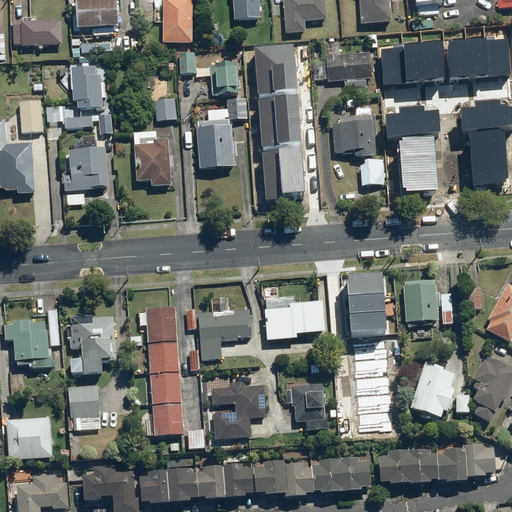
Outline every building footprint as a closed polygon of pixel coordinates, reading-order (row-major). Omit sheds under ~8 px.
[(76,0),(77,5),(73,5),(75,29),(79,29),(79,31),(121,28),(118,0),(76,0)] [(164,0),(165,42),(194,42),(194,0),(164,0)] [(260,0),(232,0),(234,0),(236,22),(262,20),(260,0)] [(326,0),(284,0),(288,35),(308,34),(307,23),(328,21),(326,0)] [(391,0),(360,0),(363,26),(394,24),(391,0)] [(63,21),(22,23),(22,26),(14,26),(15,46),(23,46),(23,49),(64,47),(63,21)] [(468,39),(470,75),(488,74),(486,40),(486,38),(468,39)] [(468,39),(448,40),(450,76),(470,75),(468,39)] [(508,39),(486,40),(488,74),(488,76),(510,74),(508,39)] [(444,42),(423,43),(425,79),(446,78),(444,42)] [(404,48),(406,81),(425,80),(425,79),(423,43),(404,44),(404,48)] [(293,44),(255,47),(257,69),(295,66),(293,44)] [(404,48),(381,49),(383,84),(406,83),(406,81),(404,48)] [(195,72),(194,53),(179,54),(180,73),(195,72)] [(371,55),(327,57),(329,83),(346,82),(347,101),(368,99),(367,81),(373,80),(371,55)] [(83,68),(72,69),(75,103),(79,103),(79,111),(97,109),(98,112),(105,111),(104,100),(108,99),(106,67),(90,68),(89,64),(83,65),(83,68)] [(228,64),(212,67),(214,98),(241,96),(239,65),(228,64)] [(295,66),(257,69),(259,92),(297,89),(295,66)] [(445,108),(445,83),(429,84),(430,108),(445,108)] [(297,89),(259,92),(262,121),(300,118),(298,89),(297,89)] [(344,95),(325,95),(325,104),(344,104),(344,95)] [(176,100),(156,102),(158,123),(178,121),(176,100)] [(199,130),(197,130),(201,171),(237,169),(234,127),(231,127),(230,122),(249,120),(247,100),(228,102),(229,111),(209,112),(210,123),(199,124),(199,130)] [(488,101),(489,128),(511,127),(511,104),(500,105),(500,100),(488,101)] [(462,108),(463,130),(489,128),(488,101),(475,102),(475,107),(462,108)] [(42,102),(21,104),(23,135),(44,133),(42,102)] [(424,105),(412,106),(415,134),(441,131),(438,109),(425,111),(424,105)] [(415,134),(412,106),(401,108),(401,113),(386,114),(388,136),(415,134)] [(66,108),(47,109),(48,124),(66,123),(66,132),(93,130),(94,137),(113,135),(112,119),(112,116),(67,121),(66,108)] [(342,127),(333,127),(336,154),(356,152),(357,158),(378,156),(376,138),(378,138),(377,117),(341,119),(342,127)] [(300,118),(262,121),(264,146),(300,143),(302,143),(300,118)] [(0,186),(2,187),(2,191),(19,190),(19,196),(37,195),(34,145),(9,146),(7,121),(0,121),(0,186)] [(506,131),(469,133),(470,150),(507,148),(506,131)] [(134,135),(138,183),(153,183),(153,188),(173,187),(172,172),(175,172),(174,158),(171,158),(170,141),(158,142),(158,133),(134,135)] [(434,134),(399,137),(401,156),(436,153),(434,134)] [(300,143),(264,146),(266,173),(303,170),(300,143)] [(507,148),(470,150),(471,168),(508,166),(507,148)] [(108,150),(70,152),(72,177),(65,178),(66,193),(94,191),(94,189),(110,188),(108,150)] [(436,153),(401,156),(403,174),(437,171),(436,153)] [(371,161),(362,164),(364,188),(386,186),(384,162),(371,161)] [(508,166),(471,168),(472,186),(509,184),(508,166)] [(303,170),(266,173),(268,198),(305,195),(303,170)] [(437,171),(403,174),(405,193),(439,189),(437,171)] [(383,272),(348,274),(349,295),(385,293),(383,272)] [(493,324),(488,332),(511,344),(511,286),(509,285),(489,321),(493,324)] [(438,286),(404,288),(407,325),(441,323),(438,286)] [(483,290),(472,290),(472,311),(483,311),(483,290)] [(385,293),(349,295),(351,313),(386,310),(385,293)] [(454,295),(443,295),(443,326),(455,326),(454,295)] [(292,310),(266,312),(269,343),(299,340),(298,336),(327,334),(325,303),(291,306),(292,310)] [(147,311),(149,342),(179,340),(177,308),(147,311)] [(386,310),(351,313),(352,331),(387,329),(386,310)] [(252,312),(199,315),(202,362),(223,361),(222,343),(240,342),(239,339),(253,339),(252,312)] [(118,362),(115,318),(94,319),(94,316),(81,317),(72,318),(73,327),(67,327),(68,340),(71,340),(72,350),(83,349),(83,361),(72,362),(72,376),(85,375),(86,377),(105,375),(105,363),(118,362)] [(34,321),(14,323),(14,327),(6,328),(7,343),(15,343),(17,363),(34,362),(35,371),(55,369),(53,351),(51,351),(49,332),(46,332),(46,324),(34,325),(34,321)] [(149,342),(152,374),(181,372),(179,340),(149,342)] [(480,393),(474,403),(481,406),(476,416),(492,425),(511,389),(511,369),(497,362),(494,366),(486,362),(475,382),(478,384),(475,390),(480,393)] [(427,363),(412,410),(443,420),(445,413),(450,414),(457,391),(453,390),(457,376),(445,372),(446,369),(427,363)] [(152,374),(154,406),(184,404),(181,372),(152,374)] [(237,414),(214,416),(216,442),(253,439),(251,420),(268,419),(265,387),(247,389),(247,387),(243,383),(233,384),(230,388),(230,390),(212,392),(213,408),(236,406),(237,414)] [(400,383),(378,384),(378,406),(401,405),(400,383)] [(296,408),(297,424),(307,423),(307,432),(330,431),(329,419),(326,419),(324,386),(292,388),(292,392),(287,392),(288,405),(293,405),(293,408),(296,408)] [(99,387),(69,389),(72,421),(77,420),(78,433),(103,431),(99,387)] [(471,397),(457,396),(457,413),(471,414),(471,397)] [(154,406),(156,438),(186,436),(184,404),(154,406)] [(51,419),(7,422),(10,462),(54,459),(51,419)] [(206,450),(205,430),(188,431),(190,451),(206,450)] [(81,439),(70,440),(71,452),(82,450),(81,439)] [(446,457),(440,458),(442,483),(449,482),(449,485),(470,483),(470,480),(488,479),(488,476),(498,475),(496,451),(486,451),(486,447),(465,449),(466,452),(446,453),(446,457)] [(391,459),(380,460),(382,485),(393,485),(393,486),(413,485),(413,486),(433,485),(433,482),(441,481),(439,457),(431,457),(430,453),(411,454),(411,453),(391,454),(391,459)] [(320,468),(315,469),(317,494),(323,493),(324,495),(364,492),(363,490),(373,489),(371,464),(361,465),(361,460),(320,464),(320,468)] [(150,479),(142,479),(144,505),(153,504),(153,506),(193,503),(193,501),(208,500),(208,502),(248,499),(248,497),(268,495),(268,497),(287,496),(288,500),(308,498),(308,496),(316,495),(314,470),(306,471),(306,466),(287,468),(287,464),(264,466),(264,470),(246,471),(245,467),(204,470),(204,474),(190,476),(190,471),(150,474),(150,479)] [(96,478),(85,478),(87,504),(103,502),(103,500),(115,499),(116,511),(141,511),(141,500),(138,501),(136,475),(120,476),(119,467),(95,469),(96,478)] [(36,487),(19,489),(20,511),(43,511),(43,510),(55,510),(55,511),(62,511),(71,511),(69,485),(58,486),(58,478),(36,480),(36,487)]
